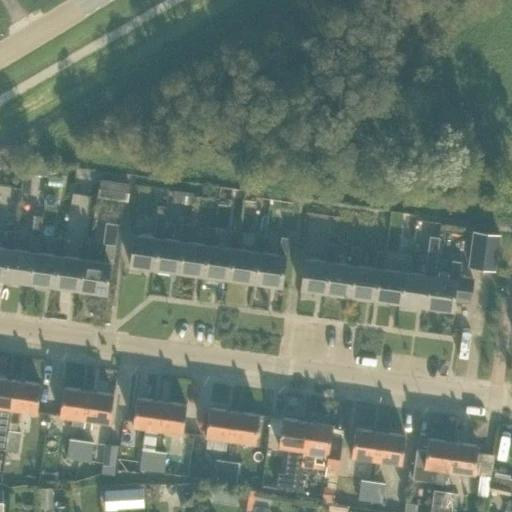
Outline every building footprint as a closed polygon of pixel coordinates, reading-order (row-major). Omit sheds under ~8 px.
[(97,196),(127,201),(129,183),(99,178),(97,196)] [(219,210),(229,212),(231,200),(221,198),(219,210)] [(129,265),(155,269),(160,238),(163,238),(165,220),(167,207),(158,206),(153,237),(134,234),(129,265)] [(6,279),(31,283),(35,252),(38,252),(40,234),(42,215),(33,214),(31,234),(29,251),(13,249),(10,248),(6,279)] [(163,238),(160,238),(155,269),(180,272),(185,241),(188,242),(190,224),(181,223),(178,240),(163,238)] [(110,263),(113,264),(118,225),(106,224),(103,243),(106,243),(104,261),(88,259),(85,259),(81,289),(106,293),(110,263)] [(180,272),(206,275),(210,245),(213,245),(215,227),(206,226),(204,244),(188,242),(185,241),(180,272)] [(231,279),(235,248),(238,249),(240,231),(231,229),(229,247),(213,245),(210,245),(206,275),(231,279)] [(0,247),(0,278),(6,279),(10,248),(13,249),(15,231),(6,230),(4,248),(0,247)] [(473,231),(468,266),(494,269),(499,235),(473,231)] [(231,279),(256,282),(260,252),(263,252),(265,234),(256,233),(254,251),(238,249),(235,248),(231,279)] [(426,306),(431,275),(433,276),(439,236),(430,235),(424,274),(408,272),(406,272),(401,303),(426,306)] [(263,252),(260,252),(256,282),(281,286),(285,256),(288,256),(290,238),(281,236),(279,254),(263,252)] [(38,252),(35,252),(31,283),(56,286),(60,255),(63,256),(65,238),(56,237),(54,254),(38,252)] [(56,286),(81,289),(85,259),(88,259),(90,241),(81,240),(79,258),(63,256),(60,255),(56,286)] [(336,243),(327,242),(324,260),(304,258),(300,289),(326,292),(330,261),(333,262),(336,243)] [(355,265),(358,265),(361,247),(352,246),(349,264),(333,262),(330,261),(326,292),(351,296),(355,265)] [(376,299),(380,268),(383,269),(386,251),(377,250),(374,267),(358,265),(355,265),(351,296),(376,299)] [(406,272),(408,272),(411,254),(402,253),(399,271),(383,269),(380,268),(376,299),(401,303),(406,272)] [(431,275),(426,306),(451,310),(453,300),(470,302),(473,277),(459,275),(461,261),(452,260),(449,278),(433,276),(431,275)] [(9,420),(15,380),(0,377),(0,432),(7,433),(8,430),(9,422),(9,420)] [(19,409),(36,412),(40,384),(15,380),(9,420),(9,422),(17,423),(19,409)] [(71,426),(84,428),(89,390),(64,387),(60,415),(72,417),(71,426)] [(114,394),(89,390),(84,428),(91,429),(92,419),(110,422),(114,394)] [(132,426),(157,429),(161,401),(136,397),(132,426)] [(161,401),(157,429),(183,433),(187,404),(161,401)] [(206,436),(231,440),(235,411),(210,407),(206,436)] [(235,411),(231,440),(255,443),(259,414),(235,411)] [(278,445),(303,449),(307,421),(282,418),(278,445)] [(344,426),(332,425),(307,421),(303,449),(301,465),(325,468),(324,475),(337,477),(344,426)] [(352,455),(376,459),(380,431),(355,428),(352,455)] [(18,451),(21,432),(8,430),(7,433),(5,449),(18,451)] [(405,435),(380,431),(376,459),(401,462),(405,435)] [(412,478),(446,483),(452,441),(427,438),(426,450),(416,448),(412,478)] [(66,459),(79,461),(82,441),(69,439),(66,459)] [(93,443),(82,441),(79,461),(90,462),(93,443)] [(477,445),(452,441),(446,483),(458,485),(460,470),(474,472),(477,445)] [(115,465),(118,445),(105,443),(102,464),(103,464),(115,466),(115,465)] [(115,465),(127,467),(130,447),(118,445),(115,465)] [(140,469),(151,471),(154,451),(142,450),(140,469)] [(154,451),(151,471),(164,473),(167,453),(154,451)] [(212,479),(225,481),(227,461),(214,459),(212,479)] [(236,482),(239,463),(227,461),(225,481),(236,482)] [(113,475),(115,466),(103,464),(101,473),(113,475)] [(285,489),(297,491),(300,471),(288,470),(285,489)] [(477,496),(487,497),(490,476),(480,475),(477,496)] [(509,494),(511,481),(511,479),(492,475),(489,490),(509,494)] [(357,499),(370,501),(373,482),(360,480),(357,499)] [(384,483),(373,482),(370,501),(382,503),(384,483)] [(332,501),(334,488),(324,486),(322,500),(332,501)] [(40,508),(53,507),(52,487),(39,487),(40,508)] [(104,489),(105,510),(144,507),(142,487),(104,489)] [(243,488),(240,504),(240,508),(252,510),(253,505),(255,489),(243,488)] [(78,493),(79,511),(102,511),(101,490),(78,493)] [(442,511),(445,492),(433,490),(430,510),(430,511),(442,511)] [(454,511),(457,494),(445,492),(442,511),(446,511),(454,511)] [(344,511),(345,508),(331,506),(331,504),(327,503),(326,511),(344,511)]
